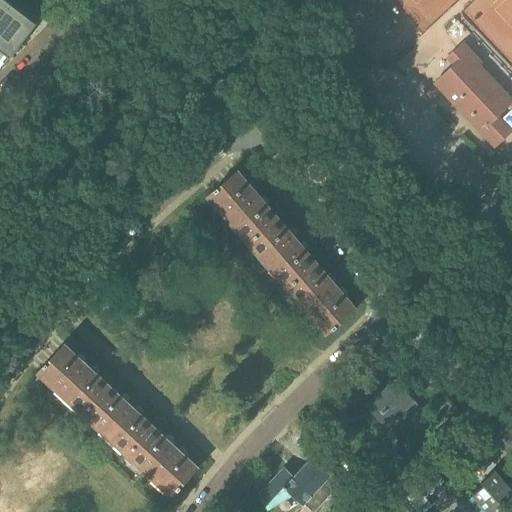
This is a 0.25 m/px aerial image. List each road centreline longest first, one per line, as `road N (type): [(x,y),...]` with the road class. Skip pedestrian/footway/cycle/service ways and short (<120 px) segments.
road 1 (residential): [(0,383),(37,327),(111,251),(246,131)]
road 2 (residential): [(189,511),(287,398),(385,305)]
road 3 (residential): [(385,305),(246,131)]
road 4 (residential): [(511,459),(385,305)]
road 5 (residential): [(246,131),(132,0)]
road 6 (residential): [(0,106),(110,0)]
